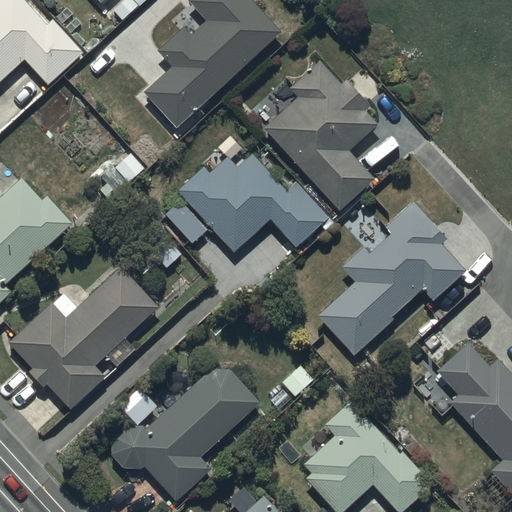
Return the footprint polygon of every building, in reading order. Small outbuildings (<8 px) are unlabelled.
[(29,0),(0,0),(0,77),(24,55),(47,82),(84,50),(53,15),(47,20),(29,0)] [(171,61),(143,87),(176,122),(278,27),(253,0),(190,0),(206,17),(190,32),(183,24),(158,47),(171,61)] [(298,92),(265,122),(337,205),(372,174),(348,147),(377,121),(364,106),(369,102),(346,75),(340,80),(319,57),(290,82),(298,92)] [(114,163),(128,179),(145,164),(131,148),(114,163)] [(210,170),(204,163),(177,186),(184,194),(166,210),(191,239),(210,223),(233,248),(270,215),(294,242),(327,213),(297,179),(286,188),(252,150),(237,162),(229,153),(210,170)] [(128,179),(114,163),(112,161),(98,173),(105,182),(100,187),(111,200),(131,182),(128,179)] [(0,295),(10,287),(4,280),(71,220),(46,192),(41,196),(21,174),(0,192),(0,295)] [(354,276),(318,310),(355,350),(393,315),(391,312),(422,285),(432,296),(465,267),(441,241),(446,236),(412,199),(386,222),(392,229),(369,250),(362,243),(341,262),(354,276)] [(32,363),(28,367),(42,383),(46,379),(69,405),(105,373),(95,361),(106,351),(116,363),(135,346),(124,333),(157,303),(121,262),(76,303),(63,289),(9,338),(32,363)] [(488,364),(466,340),(436,367),(457,390),(449,398),(502,456),(490,467),(511,490),(511,369),(498,354),(488,364)] [(127,420),(126,420),(112,428),(110,451),(123,464),(124,464),(146,464),(175,496),(210,464),(199,453),(259,398),(221,357),(146,422),(127,420)] [(314,377),(301,362),(281,378),(294,393),(314,377)] [(140,383),(120,402),(137,421),(158,402),(140,383)] [(311,467),(304,472),(338,511),(374,480),(400,510),(433,480),(403,446),(400,449),(353,395),(325,419),(336,431),(304,459),(311,467)] [(281,511),(264,492),(240,511),(281,511)]
